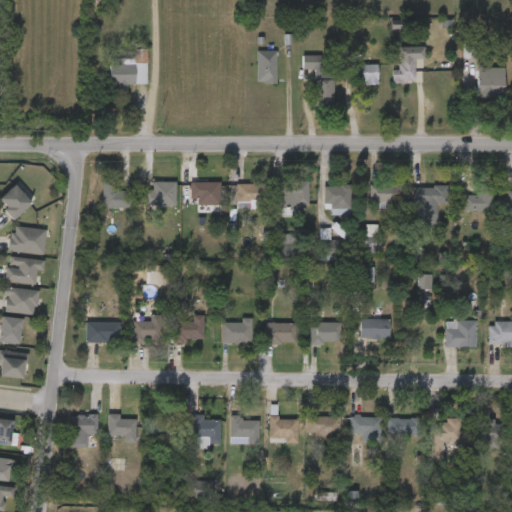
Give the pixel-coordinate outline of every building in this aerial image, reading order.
[(394,42),(393,34),(374,34),(374,43),(394,42)] [(407,61),(382,61),(382,84),(375,84),(375,96),(398,96),(398,73),(407,73),(407,61)] [(259,65),(239,65),(239,97),(259,97),(259,65)] [(315,69),(284,70),(285,83),(296,83),(297,123),(316,122),(315,69)] [(130,99),(130,71),(93,70),(93,100),(110,100),(110,98),(130,99)] [(360,78),(334,79),(334,87),(340,87),(341,99),(361,98),(360,78)] [(486,82),(460,82),(460,111),(487,110),(486,82)] [(147,182),(175,182),(175,206),(147,206),(147,182)] [(307,182),(307,209),(277,209),(277,182),(307,182)] [(101,209),(101,183),(115,183),(115,192),(131,192),(131,209),(101,209)] [(219,183),(219,206),(189,206),(189,183),(219,183)] [(0,206),(0,198),(13,185),(30,202),(13,219),(0,206)] [(266,185),(266,203),(235,203),(235,185),(266,185)] [(370,208),(370,185),(400,185),(400,208),(370,208)] [(351,187),(351,211),(323,211),(323,187),(351,187)] [(412,187),(447,187),(447,204),(436,204),(436,221),(412,221),(412,187)] [(463,212),(463,196),(476,196),(476,187),(491,187),(491,212),(463,212)] [(85,222),(113,223),(114,205),(97,205),(98,196),(85,195),(85,222)] [(290,196),(261,195),(261,223),(290,224),(290,196)] [(159,196),(136,196),(136,204),(130,204),(130,219),(159,219),(159,196)] [(202,196),(172,196),(173,220),(203,219),(202,196)] [(220,197),(219,223),(243,223),(244,198),(220,197)] [(360,222),(371,222),(372,216),(380,216),(380,199),(352,198),(352,215),(360,215),(360,222)] [(511,199),(504,199),(504,205),(488,205),(488,222),(511,222),(511,199)] [(334,200),(306,200),(306,223),(314,223),(314,230),(334,230),(334,200)] [(430,200),(398,201),(399,241),(420,240),(420,218),(430,218),(430,200)] [(0,226),(2,228),(14,217),(0,201),(0,226)] [(446,226),(475,225),(474,202),(459,202),(460,209),(446,209),(446,226)] [(45,231),(41,256),(6,250),(11,225),(45,231)] [(365,255),(365,227),(377,227),(377,255),(365,255)] [(361,238),(348,239),(349,264),(362,264),(361,238)] [(0,265),(26,269),(29,244),(1,240),(0,244),(0,265)] [(313,243),(304,242),(304,274),(323,274),(324,254),(313,254),(313,243)] [(256,257),(256,273),(278,273),(278,248),(264,248),(263,258),(256,257)] [(41,271),(35,270),(34,285),(3,282),(6,257),(42,261),(41,271)] [(20,284),(26,285),(27,275),(1,271),(0,279),(0,296),(17,299),(20,284)] [(430,289),(419,289),(419,276),(430,276),(430,289)] [(414,288),(400,289),(401,303),(415,302),(414,288)] [(35,313),(3,313),(3,289),(35,289),(35,313)] [(0,327),(18,328),(19,304),(0,303),(0,327)] [(380,313),(380,319),(389,319),(389,339),(359,339),(359,313),(380,313)] [(148,322),(148,316),(159,316),(159,343),(131,343),(131,322),(148,322)] [(0,317),(21,319),(18,345),(0,342),(0,317)] [(191,323),(191,317),(202,317),(202,341),(173,341),(173,323),(191,323)] [(475,347),(444,347),(444,321),(475,321),(475,347)] [(250,344),(220,344),(220,322),(250,322),(250,344)] [(84,343),(84,323),(119,323),(119,343),(84,343)] [(339,323),(339,344),(308,344),(308,323),(339,323)] [(511,323),(511,346),(487,346),(487,323),(511,323)] [(295,324),(295,344),(263,344),(263,324),(295,324)] [(133,335),(115,335),(115,355),(145,356),(145,329),(133,329),(133,335)] [(175,336),(159,336),(159,355),(186,355),(186,330),(175,330),(175,336)] [(224,337),(203,336),(203,357),(234,357),(235,332),(224,332),(224,337)] [(372,353),(372,333),(343,333),(342,352),(372,353)] [(458,335),(427,335),(427,360),(458,361),(458,335)] [(68,356),(100,357),(100,337),(68,336),(68,356)] [(323,337),(291,336),(291,359),(305,360),(305,355),(322,355),(323,337)] [(470,359),(504,359),(505,336),(470,336),(470,359)] [(278,358),(279,337),(248,337),(247,357),(278,358)] [(22,379),(0,375),(0,350),(25,353),(22,379)] [(0,388),(8,389),(9,367),(0,366),(0,388)] [(177,437),(153,437),(153,414),(177,414),(177,437)] [(97,436),(86,436),(86,448),(70,448),(70,415),(97,415),(97,436)] [(191,447),(191,415),(203,415),(203,420),(220,420),(220,447),(191,447)] [(106,416),(136,416),(136,439),(106,439),(106,416)] [(338,416),(338,438),(306,438),(306,416),(338,416)] [(229,418),(257,418),(257,444),(229,444),(229,418)] [(268,418),(297,418),(297,443),(268,443),(268,418)] [(380,418),(380,442),(361,442),(361,434),(350,434),(350,418),(380,418)] [(386,436),(386,418),(423,418),(423,436),(386,436)] [(0,445),(0,420),(11,422),(7,447),(0,445)] [(462,443),(431,443),(431,420),(462,420),(462,443)] [(502,449),(481,449),(481,420),(502,420),(502,449)] [(118,457),(119,433),(102,433),(102,428),(90,428),(90,449),(107,449),(107,456),(118,457)] [(186,433),(186,429),(174,428),(173,462),(192,463),(192,458),(202,458),(203,434),(186,433)] [(80,429),(53,429),(54,462),(70,461),(70,449),(80,449),(80,429)] [(212,458),(241,459),(241,435),(224,434),(224,430),(212,429),(212,458)] [(323,431),(288,430),(288,447),(296,447),(296,451),(322,451),(323,431)] [(332,448),(344,448),(344,457),(363,456),(363,430),(332,430),(332,448)] [(280,432),(252,431),(251,453),(268,453),(268,457),(280,457),(280,432)] [(398,449),(398,433),(370,432),(369,448),(398,449)] [(419,437),(419,458),(424,458),(424,454),(444,455),(444,432),(428,432),(428,437),(419,437)] [(131,435),(131,451),(149,450),(149,435),(131,435)] [(465,435),(464,462),(482,463),(483,436),(465,435)] [(9,481),(0,480),(0,458),(10,459),(9,481)] [(194,498),(194,482),(213,482),(213,498),(194,498)] [(1,509),(0,509),(0,486),(11,486),(11,498),(1,498),(1,509)] [(190,510),(191,495),(177,495),(176,509),(190,510)]
